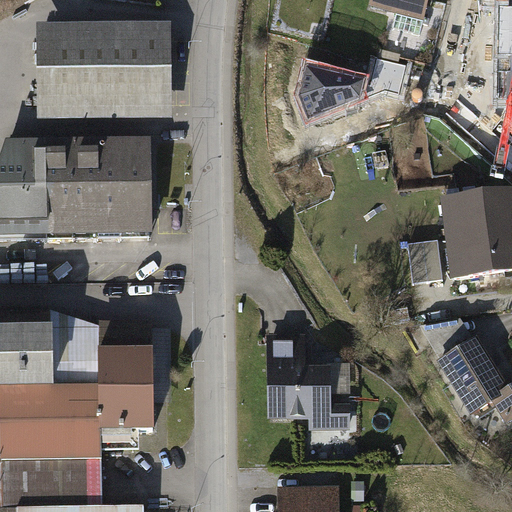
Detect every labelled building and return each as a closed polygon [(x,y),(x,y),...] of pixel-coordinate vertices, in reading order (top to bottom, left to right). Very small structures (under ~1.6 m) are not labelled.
[(374,0),(372,10),(426,23),(431,0),(374,0)] [(511,0),(502,0),(501,97),(511,97),(511,0)] [(165,112),(164,39),(47,40),(48,114),(165,112)] [(364,80),(307,65),(300,94),(310,119),(360,98),(364,80)] [(14,150),(7,150),(0,171),(0,238),(47,238),(45,150),(45,140),(14,140),(14,150)] [(150,146),(97,148),(101,236),(153,234),(150,146)] [(97,148),(45,150),(47,238),(101,236),(97,148)] [(511,201),(405,214),(415,291),(511,279),(511,201)] [(158,399),(174,398),(171,332),(155,332),(158,399)] [(100,511),(101,431),(151,432),(151,336),(0,335),(0,511),(100,511)] [(306,337),(271,337),(272,425),(315,424),(315,438),(355,438),(355,410),(340,410),(339,371),(306,371),(306,337)] [(511,394),(479,343),(441,367),(481,430),(503,415),(511,428),(511,394)] [(339,511),(339,496),(284,495),(283,511),(339,511)]
